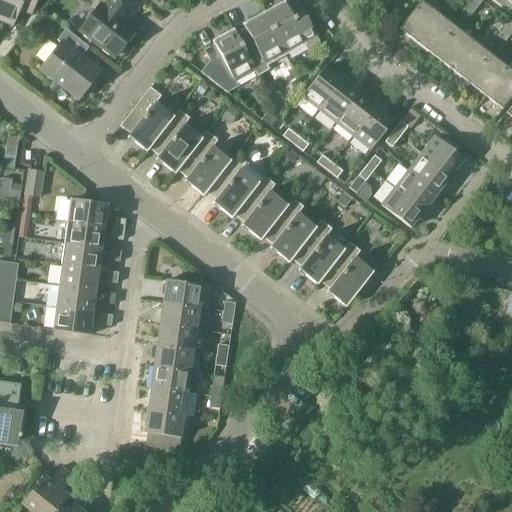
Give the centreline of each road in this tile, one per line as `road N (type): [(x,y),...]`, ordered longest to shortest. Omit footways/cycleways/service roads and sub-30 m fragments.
road 1 (residential): [(511,169),(351,45),(322,0)]
road 2 (residential): [(294,343),(349,338),(420,260),(449,257),(511,272)]
road 3 (residential): [(79,153),(175,23),(219,0)]
road 4 (residential): [(180,511),(288,373),(294,343)]
road 5 (residential): [(294,343),(283,315),(149,209)]
road 6 (residential): [(119,350),(136,226),(149,209)]
road 7 (residential): [(103,477),(119,350)]
road 8 (residential): [(119,350),(0,331)]
